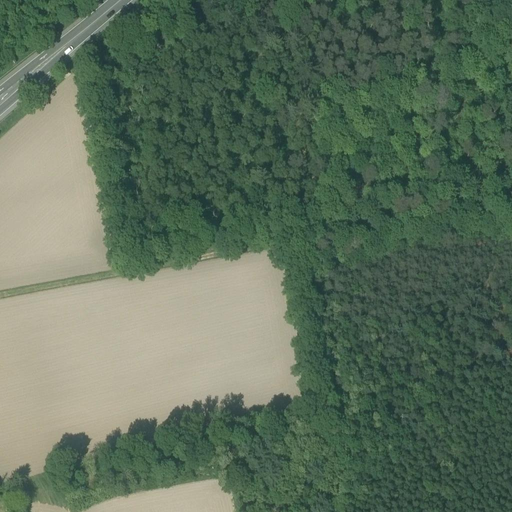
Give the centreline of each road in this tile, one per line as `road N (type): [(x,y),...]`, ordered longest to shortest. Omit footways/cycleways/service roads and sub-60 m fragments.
road 1 (track): [(0,298),(298,236)]
road 2 (track): [(298,236),(511,197)]
road 3 (primary): [(0,103),(120,0)]
